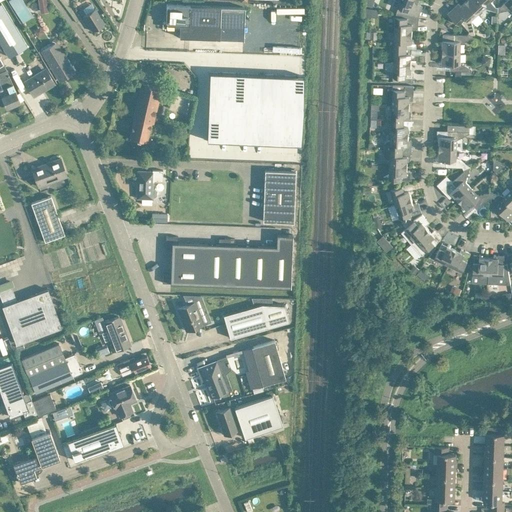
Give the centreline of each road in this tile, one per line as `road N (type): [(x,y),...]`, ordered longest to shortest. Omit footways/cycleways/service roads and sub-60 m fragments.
road 1 (residential): [(439,0),(427,185),(434,205),(466,234),(511,235)]
road 2 (residential): [(174,376),(75,118)]
road 3 (residential): [(386,511),(390,397),(402,371),(427,347),(511,317)]
road 4 (residential): [(75,118),(109,81),(136,0)]
